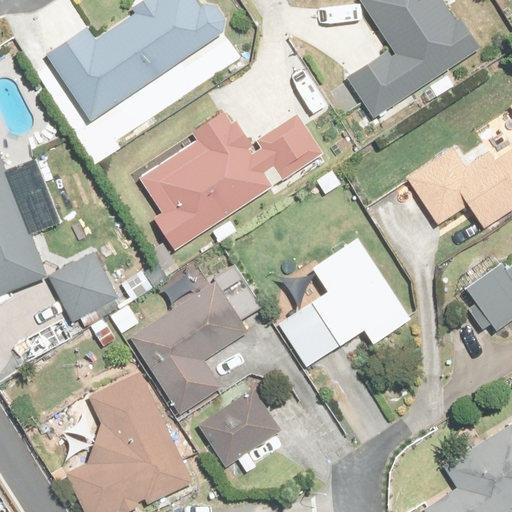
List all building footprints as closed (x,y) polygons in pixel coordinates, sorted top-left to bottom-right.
[(45,54),(90,121),(180,61),(186,69),(228,41),(222,33),(231,27),(213,0),(211,0),(199,8),(193,0),(141,0),(132,7),(136,13),(94,41),(85,27),(45,54)] [(454,19),(440,0),(356,0),(387,46),(342,76),(370,118),(479,47),(459,16),(454,19)] [(511,209),(511,104),(510,106),(511,109),(511,149),(495,161),(490,153),(464,169),(451,149),(405,178),(436,226),(466,206),(481,229),(511,209)] [(160,213),(151,218),(172,251),(273,186),(265,174),(273,169),(281,181),(323,154),(298,115),(251,144),(229,109),(190,134),(195,143),(138,179),(160,213)] [(0,160),(0,294),(44,278),(0,160)] [(412,318),(357,237),(312,268),(327,290),(274,325),(304,370),(362,331),(372,345),(412,318)] [(48,275),(72,323),(82,318),(86,325),(99,318),(96,311),(120,299),(96,251),(48,275)] [(490,253),(457,278),(496,331),(511,319),(511,268),(505,273),(490,253)] [(142,268),(119,281),(131,302),(154,290),(142,268)] [(186,274),(161,289),(172,306),(197,291),(186,274)] [(215,282),(129,338),(178,415),(222,386),(204,359),(247,332),(215,282)] [(139,325),(129,307),(92,328),(102,346),(139,325)] [(63,319),(14,344),(24,364),(73,339),(63,319)] [(87,396),(99,424),(86,462),(67,470),(84,511),(119,511),(190,483),(144,372),(87,396)] [(253,387),(196,424),(224,467),(281,431),(253,387)] [(507,511),(511,510),(511,424),(443,467),(457,489),(422,509),(423,511),(507,511)]
